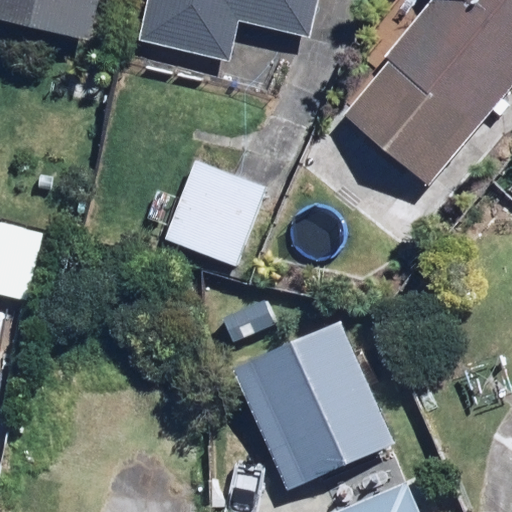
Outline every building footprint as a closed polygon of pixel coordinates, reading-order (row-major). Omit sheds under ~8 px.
[(0,0),(0,28),(87,47),(96,0),(0,0)] [(144,0),(134,49),(227,69),(237,24),(311,40),(319,0),(144,0)] [(420,196),(511,85),(511,0),(413,0),(428,13),(335,125),(420,196)] [(269,189),(193,162),(165,239),(241,267),(269,189)] [(352,317),(226,365),(278,504),(404,457),(352,317)] [(416,511),(406,485),(341,511),(416,511)] [(129,511),(134,493),(101,486),(95,511),(129,511)]
